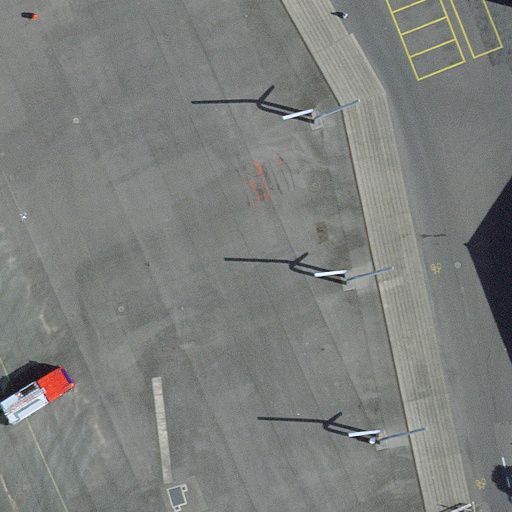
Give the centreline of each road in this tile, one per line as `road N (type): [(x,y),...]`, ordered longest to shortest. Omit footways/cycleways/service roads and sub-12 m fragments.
road 1 (unknown): [(375,45),(0,183)]
road 2 (residential): [(483,117),(494,377),(511,496)]
road 3 (residential): [(355,0),(405,92),(483,117)]
